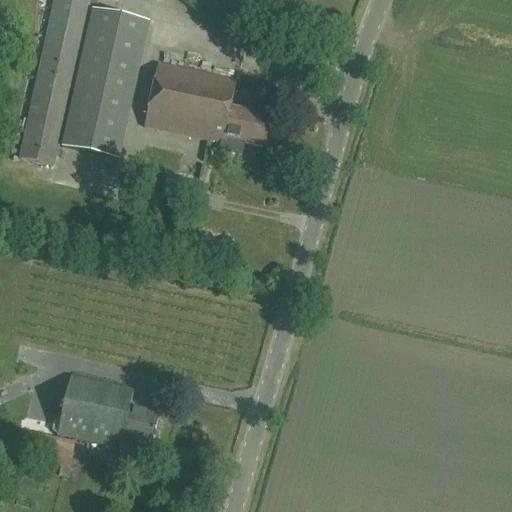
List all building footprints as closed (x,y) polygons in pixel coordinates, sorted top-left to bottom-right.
[(57,0),(22,159),(54,166),(91,6),(91,0),(57,0)] [(92,12),(62,149),(119,161),(149,24),(92,12)] [(160,65),(146,128),(223,145),(222,152),(243,157),(246,144),(266,149),(273,116),(233,107),(238,82),(160,65)] [(255,101),(257,71),(241,70),(239,100),(255,101)] [(203,184),(167,177),(162,200),(198,208),(203,184)] [(120,450),(121,445),(150,451),(158,416),(129,410),(133,391),(70,378),(57,436),(120,450)] [(68,468),(71,449),(72,445),(45,439),(20,433),(13,457),(68,468)]
